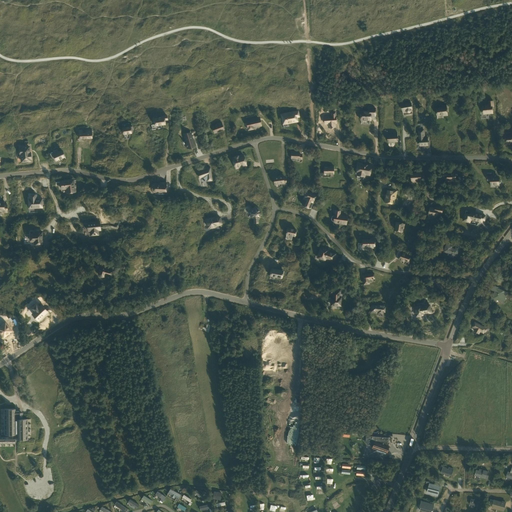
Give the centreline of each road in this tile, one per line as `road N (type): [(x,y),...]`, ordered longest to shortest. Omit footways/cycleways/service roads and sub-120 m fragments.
road 1 (tertiary): [(0,365),(79,316),(122,315),(197,291),(245,303)]
road 2 (unclassified): [(254,141),(137,179),(73,170),(0,176)]
road 3 (unclassified): [(511,162),(254,141)]
road 4 (unclassified): [(476,280),(368,266),(311,218),(273,207)]
road 5 (tertiary): [(245,303),(447,345)]
